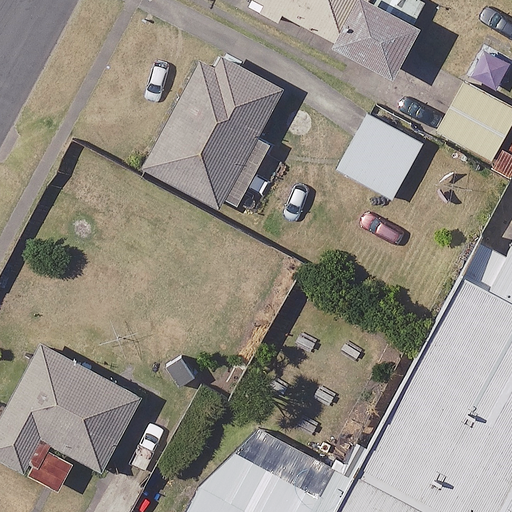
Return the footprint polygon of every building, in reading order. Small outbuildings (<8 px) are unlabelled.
[(268,0),(392,68),(429,1),(428,0),(268,0)] [(225,191),(240,198),(272,137),(257,130),(281,85),(205,46),(145,161),(220,201),(225,191)] [(511,64),(500,87),(511,93),(511,64)] [(511,116),(511,101),(464,76),(437,127),(491,155),(511,116)] [(424,138),(367,108),(338,165),(394,194),(424,138)] [(511,511),(511,334),(456,304),(354,492),(391,511),(511,511)] [(141,390),(35,337),(0,405),(0,453),(60,484),(77,450),(104,463),(141,390)] [(391,511),(354,492),(343,511),(391,511)]
